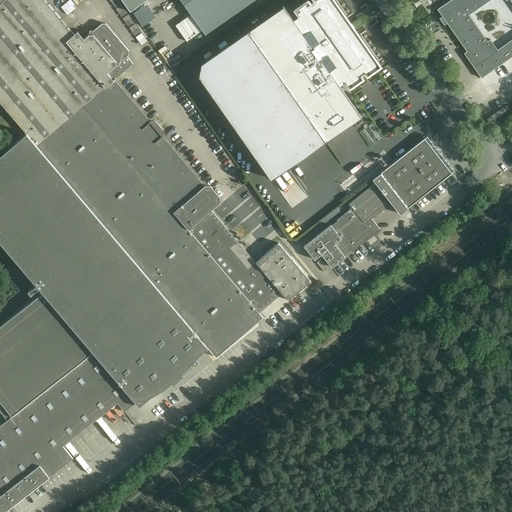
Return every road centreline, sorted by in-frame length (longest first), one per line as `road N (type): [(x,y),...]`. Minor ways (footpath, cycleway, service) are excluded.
road 1 (unknown): [(437,75),(410,121),(349,152),(309,194),(292,200),(212,83),(228,32),(268,0)]
road 2 (unclassified): [(334,293),(496,165),(387,0)]
road 3 (unclassified): [(334,293),(227,188),(102,0)]
